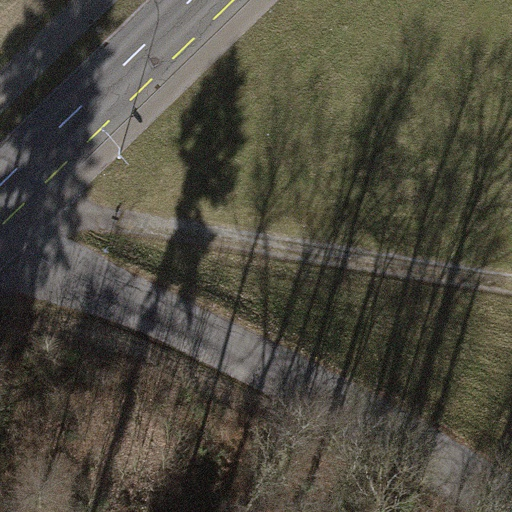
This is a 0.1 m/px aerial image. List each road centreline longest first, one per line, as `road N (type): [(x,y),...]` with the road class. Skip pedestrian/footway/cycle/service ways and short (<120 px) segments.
road 1 (track): [(511,284),(0,208)]
road 2 (secondary): [(0,188),(193,0)]
